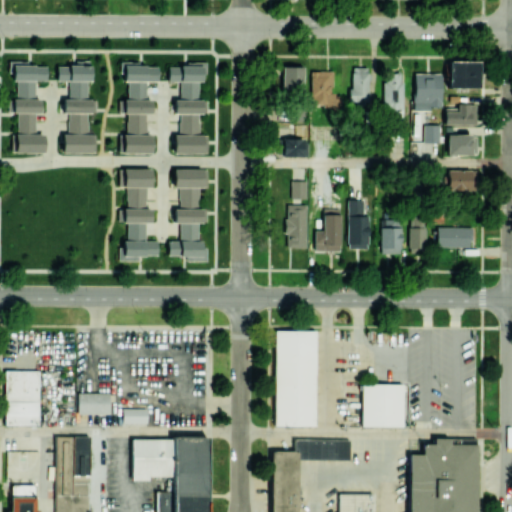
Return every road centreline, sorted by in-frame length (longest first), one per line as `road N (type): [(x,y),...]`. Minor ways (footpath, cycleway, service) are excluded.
road 1 (residential): [(241,511),(244,0)]
road 2 (secondary): [(511,28),(0,25)]
road 3 (secondary): [(0,294),(511,297)]
road 4 (residential): [(511,511),(511,326)]
